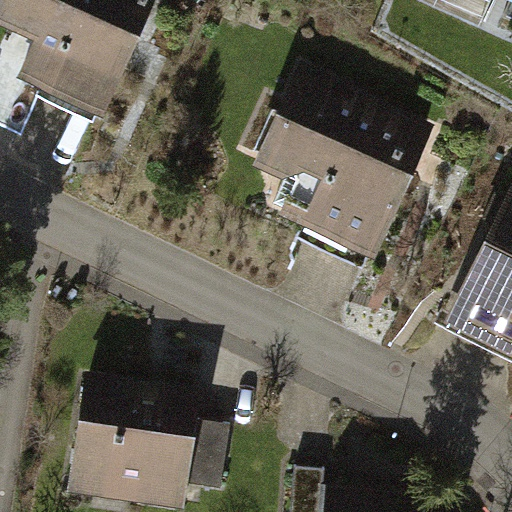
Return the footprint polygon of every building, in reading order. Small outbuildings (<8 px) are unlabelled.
[(166,0),(10,0),(6,9),(46,27),(27,71),(117,111),(166,0)] [(447,121),(303,61),(261,161),(305,179),(286,224),(386,266),(447,121)] [(511,205),(455,323),(511,350),(511,205)] [(209,386),(92,368),(74,488),(191,505),(195,481),(230,486),(239,423),(204,418),(209,386)] [(436,511),(411,482),(336,479),(333,511),(436,511)]
